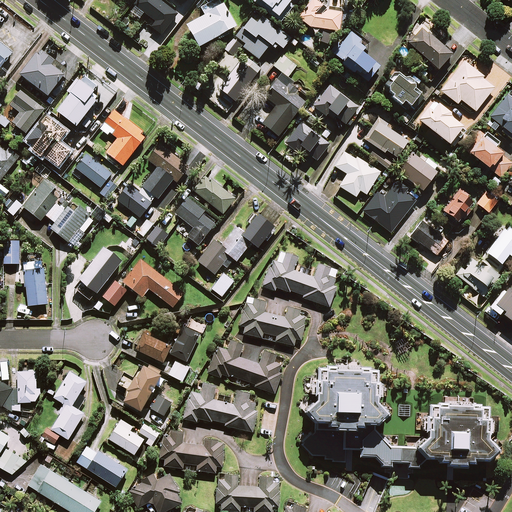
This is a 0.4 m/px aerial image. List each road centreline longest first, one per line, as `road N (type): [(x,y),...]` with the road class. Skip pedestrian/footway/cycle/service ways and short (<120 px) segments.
road 1 (secondary): [(39,0),(511,368)]
road 2 (unclassified): [(314,349),(292,374),(282,463),(301,484),(354,511)]
